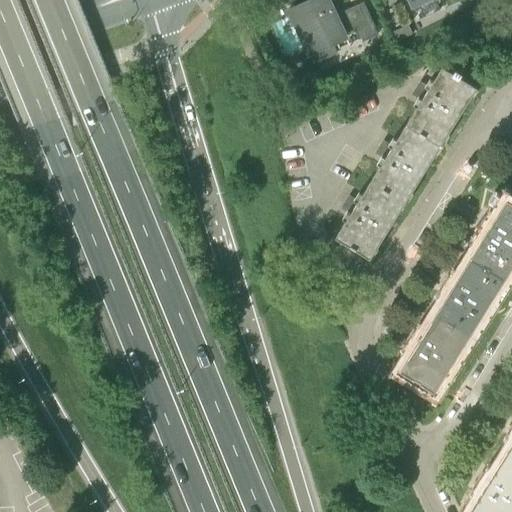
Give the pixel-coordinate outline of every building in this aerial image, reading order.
[(328,0),(311,0),(292,9),(299,23),(298,24),(303,34),(304,34),(316,62),(336,53),(330,40),(344,34),(356,28),(348,11),(336,16),(328,0)] [(362,4),(348,11),(356,28),(362,42),(376,35),(362,4)] [(399,40),(414,34),(410,25),(395,31),(399,40)] [(407,122),(440,143),(447,132),(449,133),(472,97),(469,96),(475,87),(477,88),(478,86),(443,64),(429,87),(421,82),(414,94),(422,99),(407,122)] [(435,152),(440,143),(407,122),(392,146),(384,141),(377,152),(385,157),(371,179),(404,200),(411,190),(413,191),(436,153),(435,152)] [(404,200),(371,179),(358,201),(350,196),(343,207),(351,212),(336,236),(371,258),(373,256),(371,255),(376,246),(378,247),(401,210),(399,208),(404,200)] [(472,257),(504,277),(511,267),(511,201),(508,199),(493,222),(486,217),(479,228),(486,233),(472,257)] [(498,288),(504,277),(472,257),(457,280),(449,276),(442,287),(450,292),(436,314),(469,334),(475,325),(476,326),(499,289),(498,288)] [(469,334),(436,314),(423,335),(415,330),(408,342),(416,347),(401,370),(436,392),(436,391),(435,389),(440,381),(442,382),(465,344),(463,343),(469,334)] [(511,511),(511,461),(505,457),(492,477),(484,472),(477,484),(485,489),(470,511),(511,511)]
